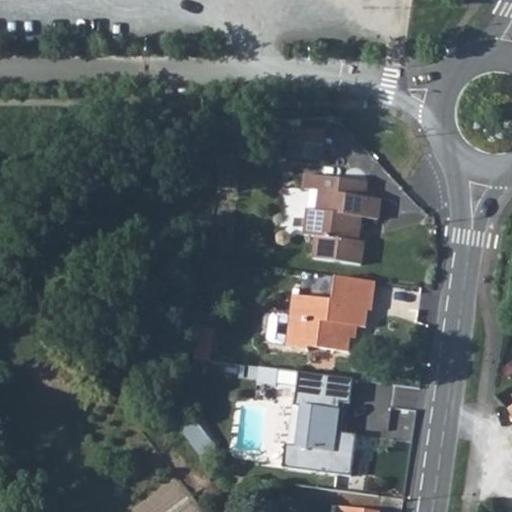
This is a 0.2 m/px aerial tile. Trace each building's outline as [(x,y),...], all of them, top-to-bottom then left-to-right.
[(291,145),(290,159),(325,164),(326,149),(291,145)] [(225,154),(220,188),(241,191),(246,157),(225,154)] [(369,184),(309,175),(306,191),(322,193),(319,211),(310,211),(307,235),(319,238),(316,259),(364,265),(367,244),(360,243),(364,219),(381,221),(383,201),(367,199),(369,184)] [(378,284),(338,278),(335,301),(296,296),(293,316),(277,313),(273,317),(270,338),(273,343),(289,345),(289,348),(310,351),(311,349),(352,355),(354,337),(351,337),(352,327),(369,329),(371,312),(374,312),(378,284)] [(201,327),(197,358),(214,360),(219,329),(201,327)] [(281,447),(282,465),(344,477),(349,434),(339,431),(347,381),(294,374),(292,403),(306,408),(302,448),(281,447)] [(271,482),(239,478),(237,490),(269,495),(271,482)]
